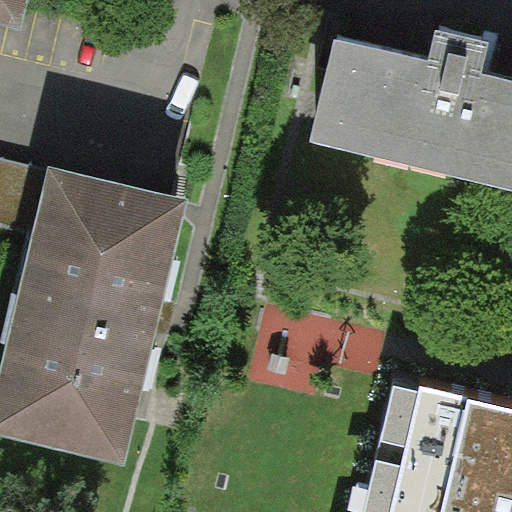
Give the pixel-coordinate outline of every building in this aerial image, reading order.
[(0,0),(0,37),(19,42),(29,0),(0,0)] [(340,38),(317,136),(511,181),(511,80),(481,73),(488,44),(442,33),(436,60),(340,38)] [(54,173),(0,159),(0,223),(39,233),(54,173)] [(185,204),(54,173),(39,233),(0,398),(0,436),(124,466),(160,311),(185,204)] [(511,511),(511,396),(395,371),(364,511),(511,511)]
